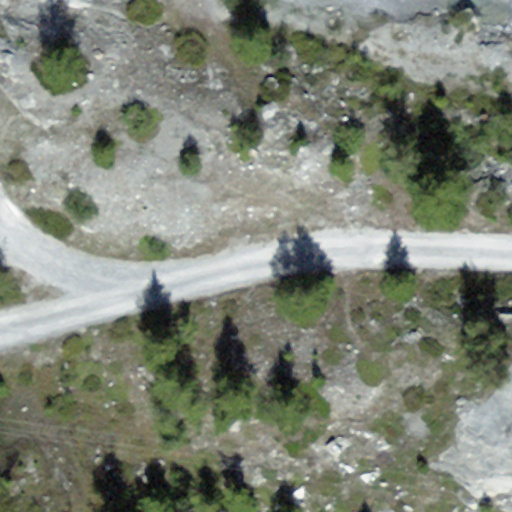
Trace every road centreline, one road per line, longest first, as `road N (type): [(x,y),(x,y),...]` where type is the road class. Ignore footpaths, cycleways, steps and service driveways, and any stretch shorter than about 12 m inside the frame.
road 1 (track): [(0,330),(403,256),(511,259)]
road 2 (track): [(152,302),(46,251),(0,196)]
